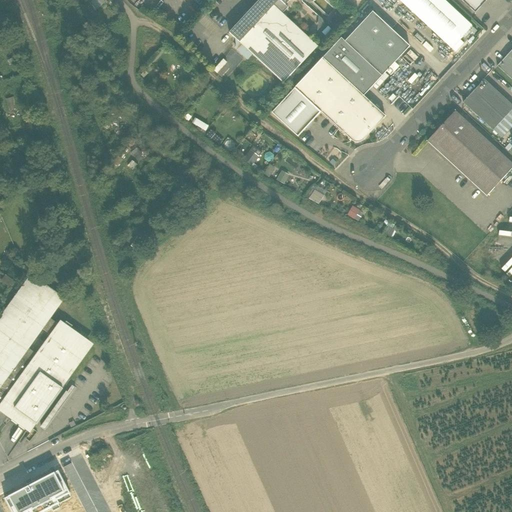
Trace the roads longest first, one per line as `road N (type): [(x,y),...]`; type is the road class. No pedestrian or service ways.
road 1 (track): [(511,337),(468,354),(134,425),(90,281)]
road 2 (track): [(511,295),(368,202),(131,15)]
road 3 (track): [(169,417),(124,302),(95,187)]
road 4 (residential): [(375,164),(511,17)]
road 5 (residential): [(0,480),(79,439),(134,425)]
